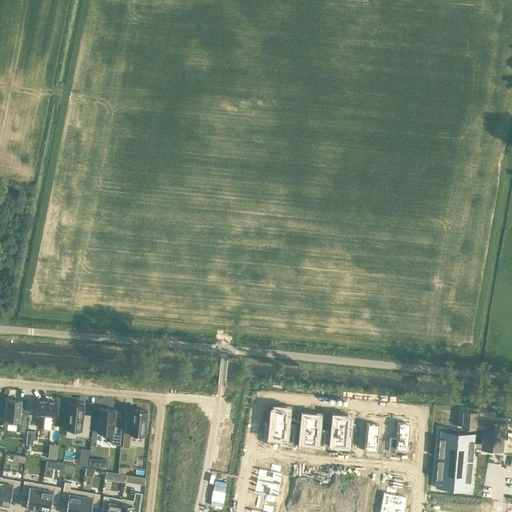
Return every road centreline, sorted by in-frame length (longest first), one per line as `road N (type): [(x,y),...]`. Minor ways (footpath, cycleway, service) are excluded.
road 1 (unclassified): [(0,327),(511,376)]
road 2 (residential): [(418,511),(426,414),(264,396),(236,511)]
road 3 (residential): [(0,380),(161,397),(149,511)]
